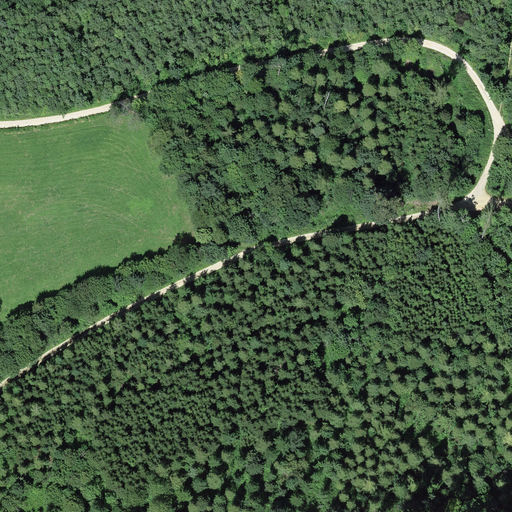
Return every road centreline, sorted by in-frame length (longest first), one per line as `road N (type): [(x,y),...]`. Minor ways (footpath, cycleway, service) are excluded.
road 1 (track): [(0,124),(54,119),(185,81),(384,41),(430,42),(463,64),(507,136),(470,202)]
road 2 (track): [(470,202),(254,250),(121,310),(0,387)]
